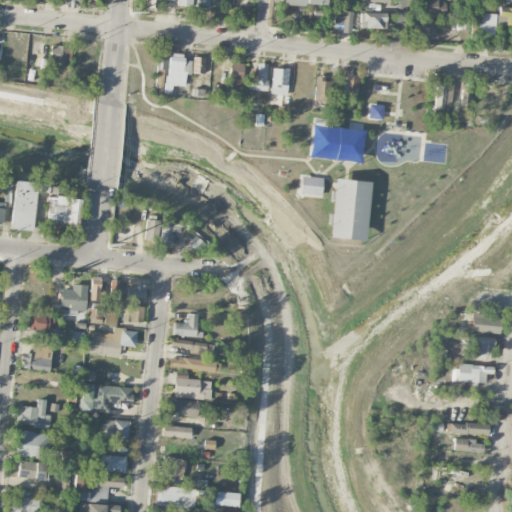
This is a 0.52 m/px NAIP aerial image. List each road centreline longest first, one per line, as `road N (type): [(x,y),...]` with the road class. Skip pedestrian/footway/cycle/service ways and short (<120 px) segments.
road 1 (residential): [(511,72),(0,16)]
road 2 (residential): [(139,511),(167,262)]
road 3 (residential): [(220,267),(0,243)]
road 4 (residential): [(0,437),(20,246)]
road 5 (residential): [(498,511),(511,359)]
